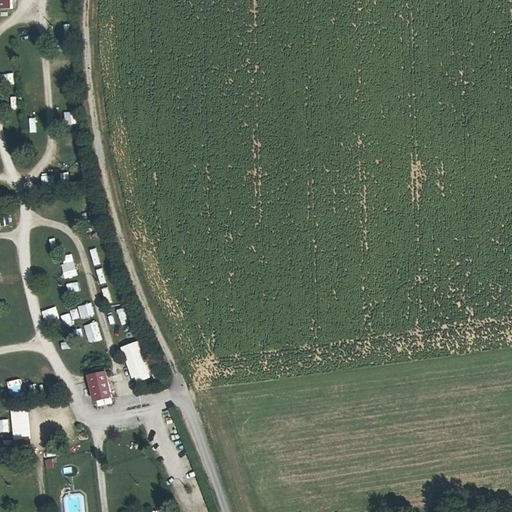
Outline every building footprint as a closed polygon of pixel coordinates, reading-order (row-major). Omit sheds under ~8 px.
[(15,73),(2,75),(4,87),(17,85),(15,73)] [(76,112),(66,113),(68,126),(78,124),(76,112)] [(31,134),(44,133),(44,122),(31,122),(31,134)] [(84,170),(74,171),(75,182),(86,180),(84,170)] [(86,204),(71,207),(74,219),(89,215),(86,204)] [(94,253),(99,268),(112,263),(107,249),(94,253)] [(65,279),(77,278),(75,258),(63,259),(65,279)] [(3,269),(5,282),(18,281),(17,268),(3,269)] [(103,288),(110,287),(107,270),(101,271),(103,288)] [(67,288),(69,296),(80,293),(77,285),(67,288)] [(83,320),(96,317),(94,306),(81,309),(83,320)] [(48,328),(62,323),(57,308),(43,312),(48,328)] [(126,309),(119,310),(123,326),(130,325),(126,309)] [(69,313),(62,316),(67,328),(74,325),(69,313)] [(93,323),(97,341),(103,340),(99,321),(93,323)] [(71,341),(62,343),(64,350),(73,347),(71,341)] [(133,381),(155,375),(146,342),(124,348),(133,381)] [(115,397),(111,372),(94,374),(98,400),(115,397)] [(26,381),(9,382),(11,405),(28,404),(26,381)] [(32,454),(28,407),(11,409),(15,456),(32,454)] [(0,420),(0,433),(10,433),(9,420),(0,420)] [(47,470),(55,469),(54,460),(47,461),(47,470)]
